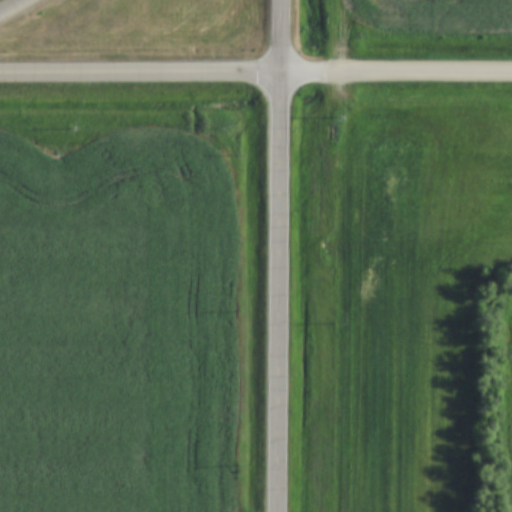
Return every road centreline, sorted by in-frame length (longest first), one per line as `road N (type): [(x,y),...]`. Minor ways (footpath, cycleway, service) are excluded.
road 1 (tertiary): [(282,511),(284,0)]
road 2 (tertiary): [(0,77),(284,74)]
road 3 (tertiary): [(284,74),(511,74)]
